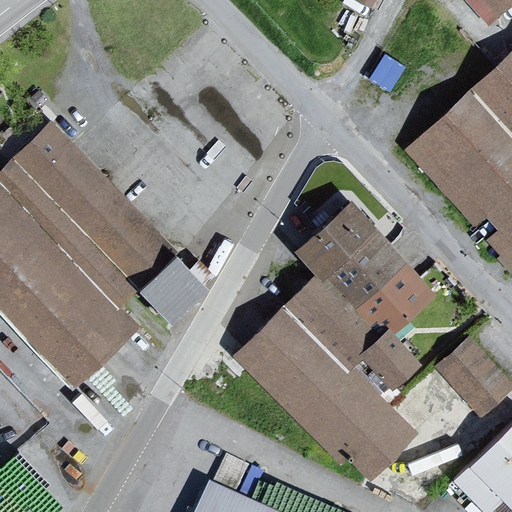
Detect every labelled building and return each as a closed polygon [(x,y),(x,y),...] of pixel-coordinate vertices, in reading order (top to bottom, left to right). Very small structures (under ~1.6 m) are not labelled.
[(511,0),(459,0),(483,26),(511,0)] [(511,44),(398,150),(509,273),(511,269),(511,44)] [(0,302),(74,381),(103,354),(132,326),(110,302),(166,250),(71,150),(54,132),(0,183),(0,302)] [(394,451),(417,430),(385,396),(419,363),(405,348),(390,332),(429,296),(367,230),(352,214),(310,252),(331,274),(268,332),(242,357),(342,463),(353,453),(371,473),(394,451)] [(466,338),(427,368),(478,420),(511,389),(466,338)] [(0,411),(26,438),(49,417),(0,365),(0,411)] [(511,511),(511,408),(444,479),(476,511),(478,511),(491,497),(507,511),(511,511)] [(259,511),(202,486),(190,511),(259,511)]
